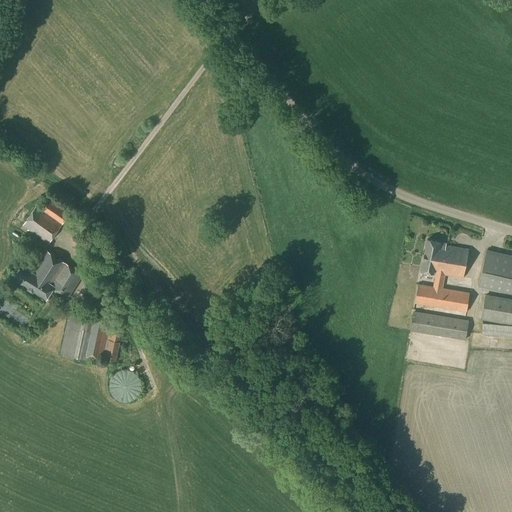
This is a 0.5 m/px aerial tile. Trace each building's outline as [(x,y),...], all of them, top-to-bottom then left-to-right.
[(253,108),(259,101),(254,94),(247,101),(253,108)] [(33,135),(30,143),(38,145),(40,138),(33,135)] [(69,215),(49,201),(42,210),(36,206),(23,225),(49,243),(69,215)] [(463,277),(469,250),(440,244),(440,242),(427,239),(421,271),(436,274),(433,287),(418,284),(415,303),(466,312),(469,293),(442,287),(445,274),(463,277)] [(83,275),(46,250),(31,271),(21,265),(13,279),(46,299),(53,289),(68,299),(83,275)] [(511,294),(511,256),(487,250),(478,286),(511,294)] [(511,299),(485,295),(481,319),(511,324),(511,325),(482,323),(481,334),(511,336),(511,299)] [(122,341),(125,330),(122,330),(123,326),(110,324),(112,318),(70,309),(61,353),(88,360),(89,355),(103,358),(116,362),(120,341),(122,341)] [(465,340),(468,321),(413,312),(410,331),(465,340)] [(142,335),(147,330),(131,313),(126,318),(134,325),(133,327),(142,335)] [(171,356),(163,368),(167,371),(175,359),(171,356)] [(125,402),(127,402),(128,402),(129,401),(131,401),(132,400),(133,400),(134,399),(136,398),(137,397),(138,396),(138,395),(139,394),(140,393),(140,391),(141,390),(141,389),(141,387),(141,386),(141,385),(141,383),(141,382),(140,380),(140,379),(139,378),(138,377),(138,376),(137,375),(136,374),(134,373),(133,372),(132,371),(131,371),(129,370),(128,370),(127,370),(124,370),(123,370),(121,370),(120,371),(119,371),(117,372),(116,373),(115,374),(114,375),(113,376),(112,377),(112,378),(111,379),(110,380),(110,382),(110,383),(109,385),(109,386),(109,387),(110,389),(110,390),(110,391),(111,393),(112,394),(112,395),(113,396),(114,397),(115,398),(116,399),(117,400),(119,400),(120,401),(121,401),(123,402),(124,402),(125,402)]
